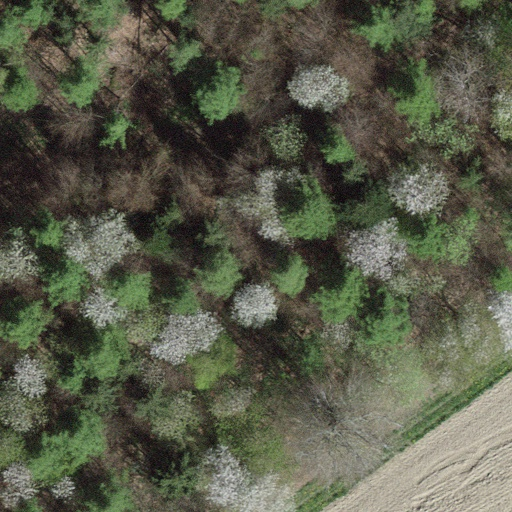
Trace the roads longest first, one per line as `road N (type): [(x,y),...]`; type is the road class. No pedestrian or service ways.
road 1 (track): [(496,0),(304,85),(0,168)]
road 2 (track): [(282,511),(511,336)]
